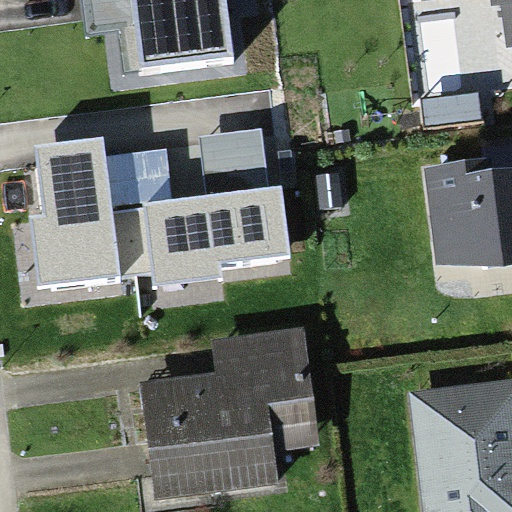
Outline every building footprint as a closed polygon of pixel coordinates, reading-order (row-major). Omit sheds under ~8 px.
[(226,0),(84,0),(89,31),(124,26),(130,72),(235,57),(226,0)] [(511,0),(486,0),(488,10),(498,9),(502,47),(511,45),(511,0)] [(511,165),(432,173),(439,259),(511,252),(511,165)] [(223,392),(154,399),(167,510),(274,498),(265,414),(303,410),(296,345),(219,353),(223,392)] [(511,511),(511,376),(412,387),(425,511),(511,511)]
